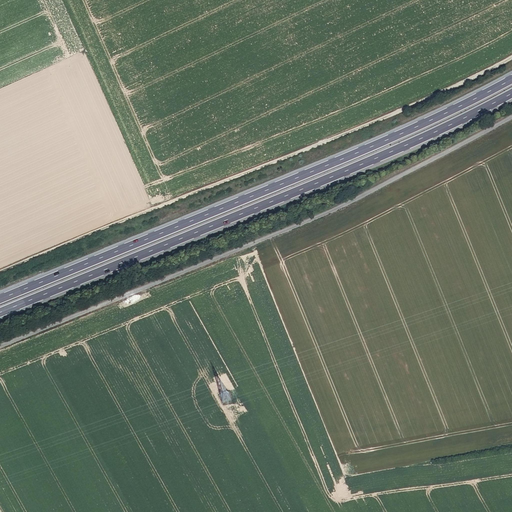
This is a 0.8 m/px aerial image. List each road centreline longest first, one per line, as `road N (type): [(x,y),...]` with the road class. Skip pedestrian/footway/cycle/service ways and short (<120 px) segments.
road 1 (unclassified): [(0,347),(338,209),(511,118)]
road 2 (trunk): [(511,78),(430,120),(0,298)]
road 3 (trunk): [(0,311),(343,171),(511,92)]
road 4 (track): [(511,58),(362,127),(0,271)]
